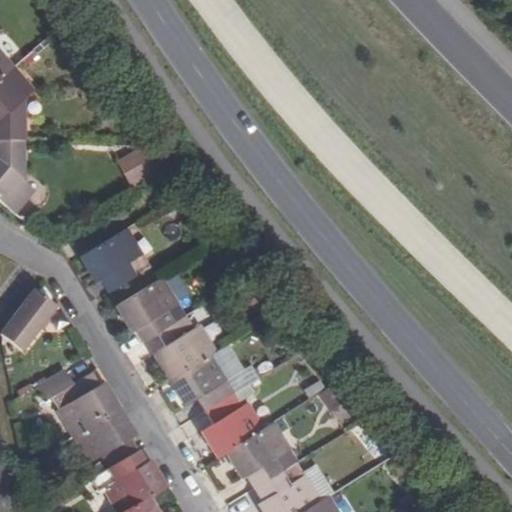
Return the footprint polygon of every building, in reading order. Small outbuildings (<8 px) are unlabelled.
[(19,0),(7,9),(19,27),(32,19),(19,0)] [(0,80),(13,70),(0,54),(0,80)] [(0,141),(23,141),(24,118),(15,108),(32,92),(13,70),(0,80),(0,141)] [(0,201),(14,214),(32,190),(15,176),(22,166),(23,141),(0,141),(0,201)] [(102,280),(109,293),(133,279),(126,265),(142,256),(126,229),(81,257),(97,283),(102,280)] [(138,329),(146,343),(159,336),(171,328),(163,314),(180,305),(164,278),(118,306),(134,331),(138,329)] [(1,334),(22,350),(56,307),(35,290),(1,334)] [(155,354),(170,381),(216,354),(201,327),(192,332),(185,320),(171,328),(159,336),(167,348),(155,354)] [(198,400),(205,412),(231,398),(223,385),(232,380),(216,354),(170,381),(186,407),(198,400)] [(38,385),(48,400),(67,389),(73,386),(64,370),(38,385)] [(59,412),(75,438),(121,410),(105,384),(101,386),(94,373),(73,386),(67,389),(75,403),(59,412)] [(337,387),(322,396),(332,412),(347,403),(337,387)] [(201,432),(216,459),(226,453),(262,432),(248,405),(238,411),(231,398),(205,412),(213,426),(201,432)] [(106,454),(114,467),(140,452),(132,439),(136,436),(121,410),(75,438),(90,464),(106,454)] [(247,478),(254,491),(280,475),(295,466),(271,427),(262,432),(226,453),(243,481),(247,478)] [(105,490),(118,511),(126,511),(151,497),(168,488),(152,462),(147,465),(140,452),(114,467),(121,481),(105,490)] [(314,473),(303,480),(318,506),(329,500),(330,499),(314,473)] [(258,506),(261,511),(308,511),(318,506),(303,480),(289,488),(280,475),(254,491),(262,503),(258,506)] [(159,511),(151,497),(126,511),(159,511)] [(336,511),(329,500),(318,506),(308,511),(336,511)]
